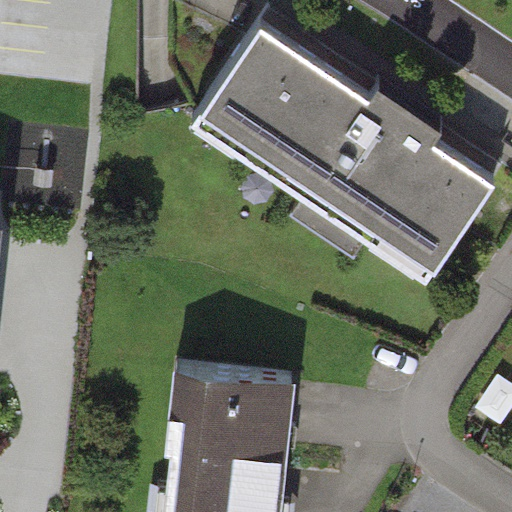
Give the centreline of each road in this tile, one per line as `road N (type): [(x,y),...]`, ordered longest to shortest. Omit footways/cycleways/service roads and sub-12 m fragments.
road 1 (residential): [(511,499),(444,456),(435,390),(511,279)]
road 2 (residential): [(511,67),(404,0)]
